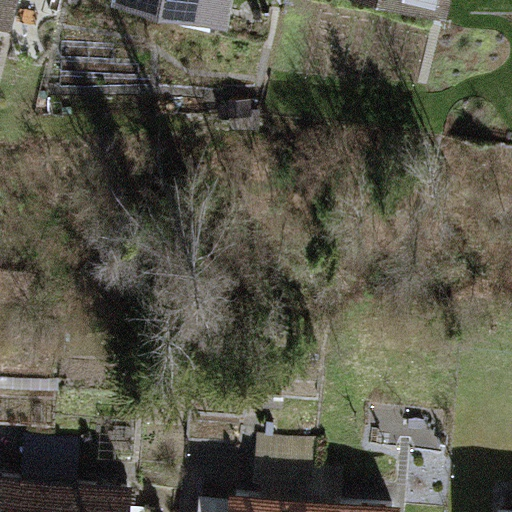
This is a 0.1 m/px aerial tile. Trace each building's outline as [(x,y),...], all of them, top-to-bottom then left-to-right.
[(0,0),(0,19),(9,22),(14,0),(0,0)] [(161,0),(227,15),(230,0),(161,0)] [(381,0),(448,15),(451,0),(381,0)] [(256,429),(251,493),(314,497),(321,434),(256,429)] [(24,433),(23,452),(76,457),(78,437),(24,433)] [(126,483),(0,474),(0,511),(123,511),(124,507),(126,483)] [(236,511),(237,492),(198,489),(196,511),(236,511)] [(314,497),(251,493),(237,492),(236,511),(394,511),(395,502),(314,497)]
